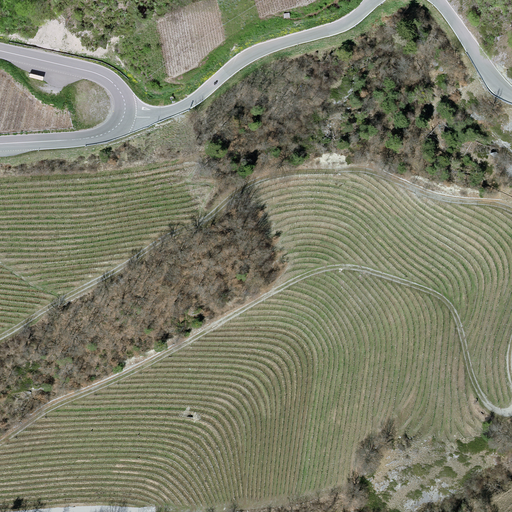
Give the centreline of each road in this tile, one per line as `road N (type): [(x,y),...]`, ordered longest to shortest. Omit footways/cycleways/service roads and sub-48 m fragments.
road 1 (track): [(511,408),(501,416),(482,406),(460,328),(436,295),(367,273),(317,268),(0,440)]
road 2 (track): [(0,337),(267,172),(343,162),(511,212)]
road 3 (tertiary): [(372,0),(341,25),(243,58),(187,104),(123,116)]
road 4 (secondary): [(0,50),(106,77),(122,96),(123,116)]
road 5 (secondary): [(123,116),(92,137),(0,143)]
road 6 (tertiary): [(511,95),(437,0)]
